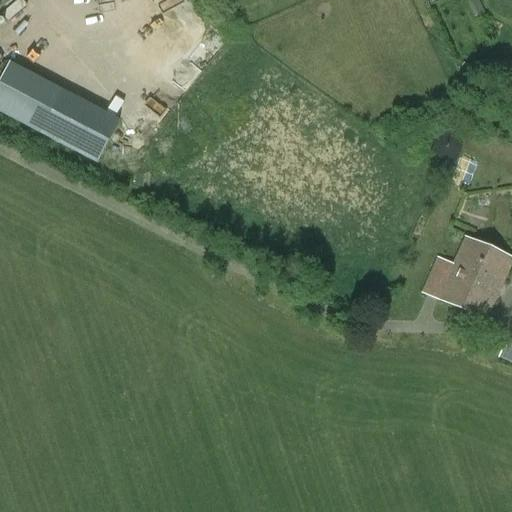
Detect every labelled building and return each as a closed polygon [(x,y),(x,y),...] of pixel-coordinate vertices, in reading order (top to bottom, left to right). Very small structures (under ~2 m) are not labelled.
[(0,0),(0,9),(10,0),(0,0)] [(443,18),(436,0),(420,0),(428,23),(443,18)] [(0,115),(33,133),(38,136),(57,145),(80,101),(62,91),(9,63),(0,79),(0,115)] [(116,142),(106,166),(121,172),(131,148),(116,142)] [(485,321),(511,259),(465,239),(453,266),(437,259),(422,294),(485,321)] [(511,331),(507,329),(502,341),(511,345),(511,331)] [(511,348),(501,343),(495,358),(511,365),(511,348)]
